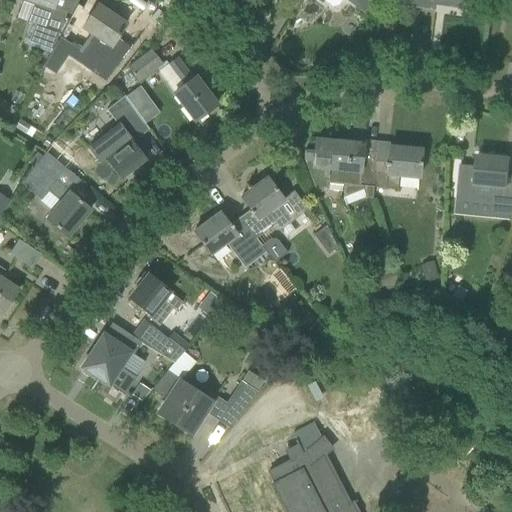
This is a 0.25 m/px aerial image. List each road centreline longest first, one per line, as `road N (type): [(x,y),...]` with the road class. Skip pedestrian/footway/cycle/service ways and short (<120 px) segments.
road 1 (residential): [(10,372),(121,237),(276,114)]
road 2 (residential): [(276,114),(361,86),(427,81),(511,96)]
road 3 (residential): [(201,511),(188,486),(10,372)]
road 4 (residential): [(276,114),(208,0)]
